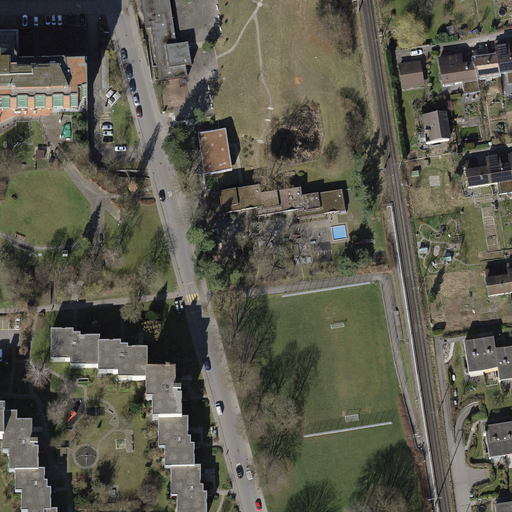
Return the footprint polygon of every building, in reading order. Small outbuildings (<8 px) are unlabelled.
[(175,36),(169,0),(141,0),(146,30),(152,29),(157,66),(160,82),(188,78),(186,67),(192,66),(188,44),(171,47),(170,37),(175,36)] [(0,111),(81,109),(81,101),(90,101),(89,71),(85,71),(85,32),(29,33),(29,41),(13,41),(13,34),(0,34),(0,111)] [(494,47),(496,57),(499,75),(511,72),(511,54),(511,55),(509,45),(494,47)] [(472,52),(474,63),(476,78),(499,75),(496,57),(486,59),(484,50),(472,52)] [(460,55),(437,59),(441,86),(477,81),(476,78),(474,63),(461,64),(460,55)] [(422,87),(418,62),(397,66),(401,90),(422,87)] [(450,141),(446,113),(421,117),(424,134),(416,135),(417,146),(450,141)] [(211,175),(232,171),(226,131),(204,134),(211,175)] [(70,133),(55,134),(55,148),(70,148),(70,133)] [(487,158),(489,168),(492,185),(511,182),(511,172),(511,165),(502,166),(500,156),(487,158)] [(476,160),(464,162),(468,189),(492,185),(489,168),(478,169),(476,160)] [(220,198),(212,200),(214,215),(245,211),(244,205),(254,204),(256,217),(286,212),(286,207),(295,205),(297,219),(327,214),(327,209),(336,207),(337,213),(346,211),(343,190),(303,196),(302,189),(262,195),(260,187),(219,193),(220,198)] [(495,269),(483,271),(488,298),(509,294),(507,277),(496,278),(495,269)] [(74,333),(50,333),(50,362),(70,362),(69,368),(99,368),(99,344),(99,339),(74,338),(74,333)] [(496,351),(494,339),(479,342),(484,372),(499,370),(496,351)] [(484,372),(479,342),(463,344),(468,375),(484,372)] [(121,344),(99,344),(99,368),(99,373),(118,373),(118,380),(146,380),(146,369),(146,351),(121,351),(121,344)] [(511,357),(511,349),(496,351),(499,370),(501,382),(511,380),(511,357)] [(177,369),(146,369),(146,380),(146,398),(154,398),(153,419),(159,419),(184,420),(184,393),(176,393),(177,369)] [(6,439),(0,438),(0,454),(9,455),(9,474),(15,474),(41,474),(40,443),(32,443),(32,423),(18,423),(18,415),(5,415),(6,439)] [(184,420),(159,419),(158,449),(166,449),(165,470),(171,470),(195,471),(195,446),(188,446),(188,420),(184,420)] [(511,455),(511,424),(500,426),(505,457),(511,455)] [(505,457),(500,426),(485,428),(490,459),(505,457)] [(195,471),(171,470),(171,500),(176,500),(175,511),(205,511),(205,493),(199,493),(200,471),(195,471)] [(41,474),(15,474),(16,494),(21,494),(20,511),(53,511),(53,491),(46,492),(45,474),(41,474)]
